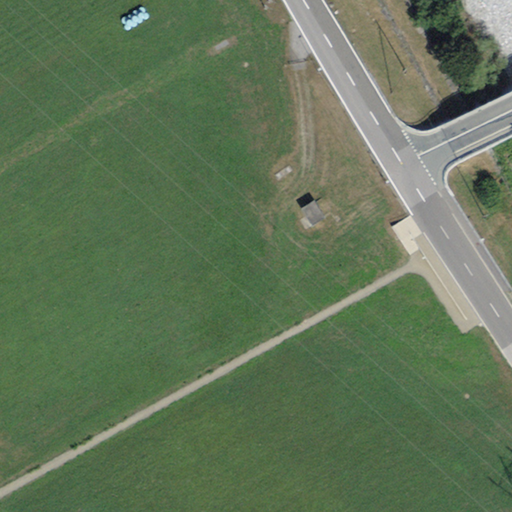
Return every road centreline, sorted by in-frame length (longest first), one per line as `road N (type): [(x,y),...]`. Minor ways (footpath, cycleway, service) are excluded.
road 1 (track): [(0,495),(407,270)]
road 2 (unclassified): [(398,164),(511,339)]
road 3 (track): [(173,67),(0,166)]
road 4 (unclassified): [(302,0),(398,164)]
road 5 (unclassified): [(398,164),(511,110)]
